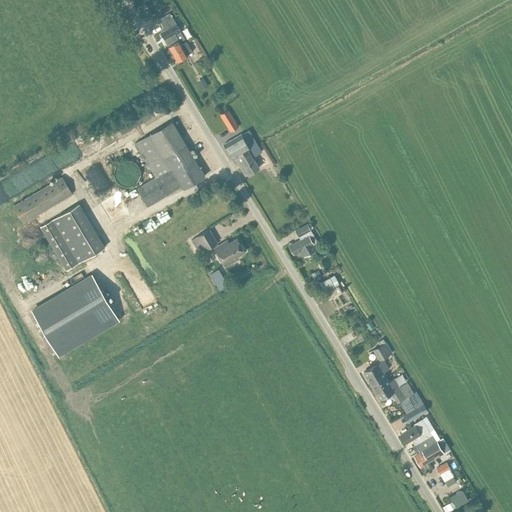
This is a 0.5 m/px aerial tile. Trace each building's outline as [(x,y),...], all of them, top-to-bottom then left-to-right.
[(159,18),(165,30),(160,32),(177,61),(187,55),(187,54),(192,51),(186,41),(181,44),(175,34),(180,31),(176,23),(175,24),(169,12),(159,18)] [(203,77),(196,81),(202,90),(208,86),(203,77)] [(111,129),(116,138),(155,114),(150,106),(111,129)] [(228,109),(220,114),(230,131),(238,126),(228,109)] [(172,121),(135,143),(156,178),(137,190),(148,208),(182,187),(183,188),(205,176),(172,121)] [(234,138),(224,144),(233,158),(234,157),(245,176),(253,171),(259,167),(253,156),(255,155),(257,158),(262,156),(255,145),(257,144),(249,129),(248,130),(244,123),(238,126),(230,131),(234,138)] [(36,163),(44,178),(77,160),(68,145),(36,163)] [(139,172),(138,168),(138,166),(136,164),(135,162),(133,160),(130,159),(128,158),(125,157),(122,157),(119,158),(116,160),(114,161),(112,163),(111,166),(110,168),(109,171),(109,174),(110,177),(111,180),(113,182),(115,184),(118,185),(120,186),(124,187),(126,187),(129,186),(132,185),(134,183),(136,181),(138,178),(138,176),(139,172)] [(121,212),(102,166),(88,172),(108,218),(121,212)] [(62,176),(12,207),(23,223),(72,193),(62,176)] [(66,269),(78,263),(105,246),(79,203),(40,227),(66,269)] [(307,223),(294,230),(298,236),(310,229),(307,223)] [(217,242),(209,229),(191,240),(199,252),(203,249),(203,250),(217,242)] [(304,256),(315,249),(313,244),(308,234),(297,240),(289,245),(294,254),(301,251),(304,256)] [(236,238),(224,245),(222,243),(213,249),(224,267),(234,261),(232,259),(244,251),(236,238)] [(93,275),(32,311),(58,354),(118,318),(93,275)] [(215,284),(222,287),(226,279),(219,275),(215,284)] [(370,321),(366,324),(370,330),(374,327),(370,321)] [(379,360),(391,353),(385,342),(373,349),(379,360)] [(372,385),(386,377),(383,372),(388,369),(383,360),(364,371),(372,385)] [(401,399),(406,396),(413,392),(407,382),(399,386),(395,380),(389,383),(386,377),(372,385),(380,398),(391,392),(397,401),(401,399)] [(421,404),(413,392),(406,396),(401,399),(404,405),(408,413),(421,404)] [(407,413),(411,420),(424,412),(420,405),(408,413),(407,413)] [(405,442),(412,438),(419,451),(422,449),(436,441),(422,418),(415,422),(416,424),(400,434),(405,442)] [(420,466),(429,461),(443,453),(436,441),(422,449),(424,453),(416,458),(420,466)] [(439,473),(449,468),(446,462),(436,468),(439,473)] [(453,476),(444,481),(447,487),(456,481),(453,476)] [(453,501),(446,505),(449,511),(456,507),(453,501)]
